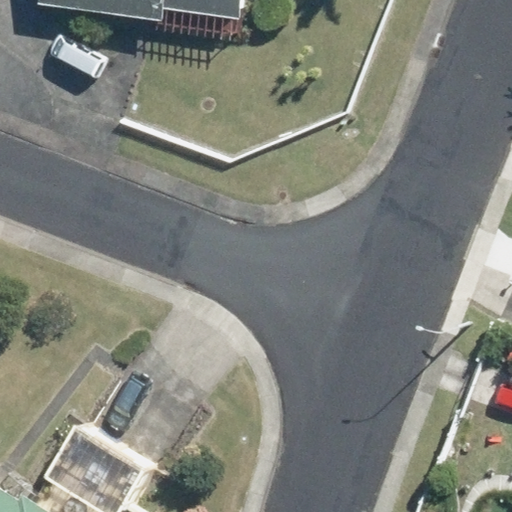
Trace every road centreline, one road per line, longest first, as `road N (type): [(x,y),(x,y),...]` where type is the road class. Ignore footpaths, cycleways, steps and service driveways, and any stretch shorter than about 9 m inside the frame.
road 1 (residential): [(0,167),(383,311)]
road 2 (residential): [(505,0),(383,311)]
road 3 (residential): [(383,311),(317,511)]
